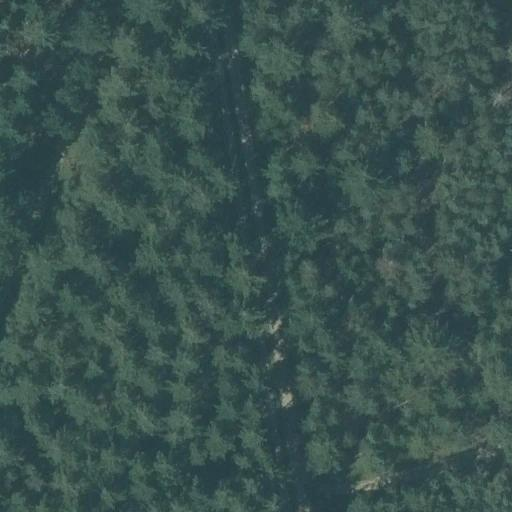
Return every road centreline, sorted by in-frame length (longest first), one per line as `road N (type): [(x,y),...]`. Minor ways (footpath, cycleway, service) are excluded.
road 1 (track): [(307,502),(223,0)]
road 2 (track): [(0,286),(115,0)]
